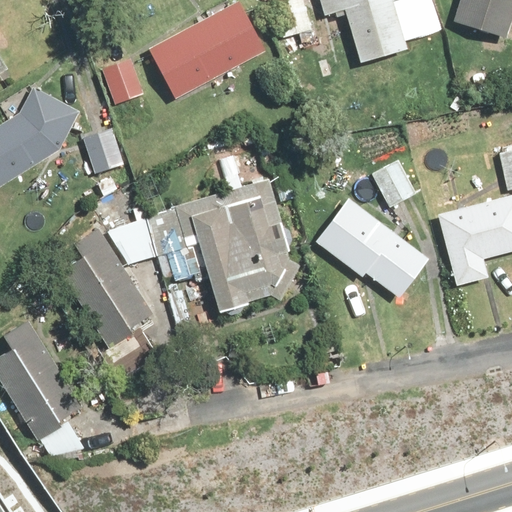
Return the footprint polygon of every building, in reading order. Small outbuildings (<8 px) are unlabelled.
[(243,0),(242,0),(153,49),(180,99),(271,50),(243,0)] [(399,0),(324,0),(329,16),(350,10),(365,60),(409,47),(395,1),(399,0)] [(511,0),(464,0),(459,21),(511,35),(511,0)] [(0,73),(11,67),(0,49),(0,73)] [(137,55),(106,64),(117,103),(148,95),(137,55)] [(38,89),(23,112),(0,128),(0,186),(60,145),(79,115),(38,89)] [(114,123),(83,134),(98,174),(128,163),(114,123)] [(511,187),(511,148),(502,150),(503,162),(507,189),(511,187)] [(402,157),(373,173),(391,207),(420,191),(402,157)] [(283,197),(272,200),(267,182),(186,205),(198,248),(204,246),(223,314),(309,290),(283,197)] [(511,195),(443,214),(457,266),(462,285),(492,277),(487,258),(511,251),(511,195)] [(319,242),(368,278),(371,274),(403,297),(433,256),(353,197),(319,242)] [(146,219),(117,229),(129,264),(158,255),(146,219)] [(101,224),(71,244),(82,261),(64,273),(113,348),(161,316),(101,224)] [(32,319),(8,336),(65,420),(89,404),(32,319)] [(72,421),(42,437),(57,463),(86,447),(72,421)]
